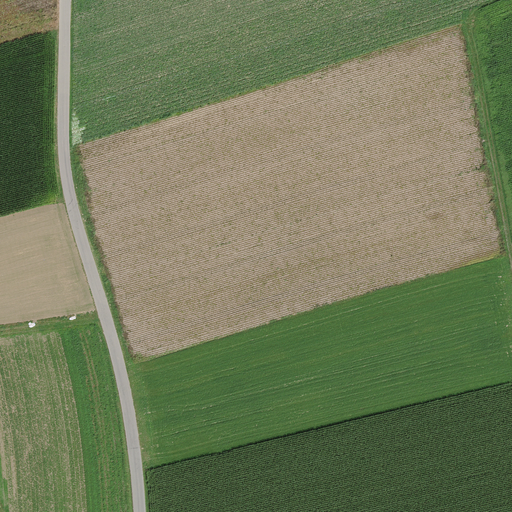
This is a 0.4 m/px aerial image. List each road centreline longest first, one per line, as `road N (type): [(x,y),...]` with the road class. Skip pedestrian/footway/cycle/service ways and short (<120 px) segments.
road 1 (unclassified): [(139,511),(122,376),(66,169),(64,0)]
road 2 (track): [(467,13),(511,252)]
